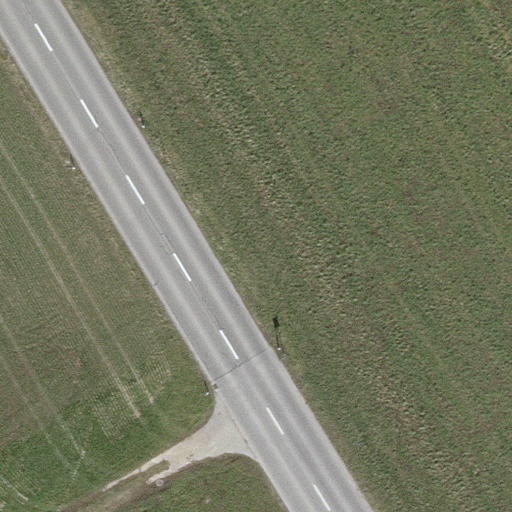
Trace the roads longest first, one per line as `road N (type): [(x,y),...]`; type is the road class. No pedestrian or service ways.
road 1 (tertiary): [(21,0),(220,327)]
road 2 (tertiary): [(342,511),(220,327)]
road 3 (track): [(93,511),(267,399)]
